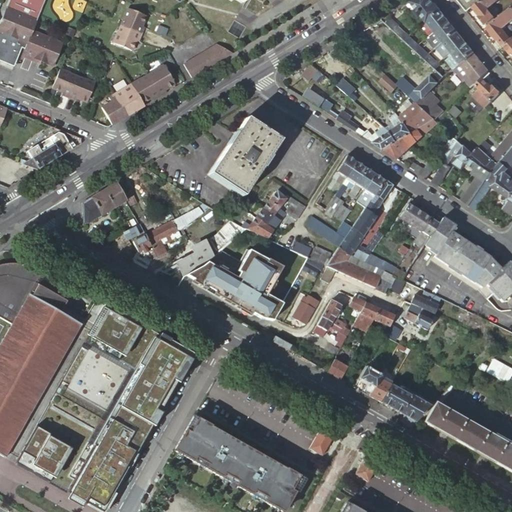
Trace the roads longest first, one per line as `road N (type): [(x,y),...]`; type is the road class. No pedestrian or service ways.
road 1 (residential): [(215,333),(503,499)]
road 2 (residential): [(249,74),(504,242)]
road 3 (residential): [(12,217),(215,333)]
road 4 (residential): [(215,333),(122,511)]
road 5 (residential): [(131,146),(0,93)]
road 6 (tertiary): [(249,74),(369,0)]
road 7 (tertiary): [(131,146),(249,74)]
road 8 (unknown): [(195,372),(305,447)]
